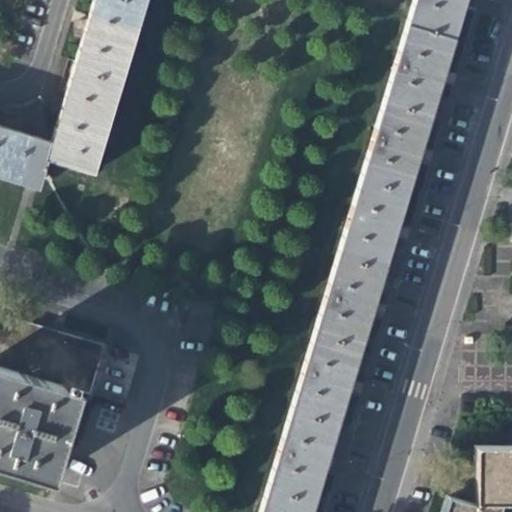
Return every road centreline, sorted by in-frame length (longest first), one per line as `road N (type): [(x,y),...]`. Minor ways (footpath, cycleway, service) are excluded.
road 1 (residential): [(374,511),(511,55)]
road 2 (residential): [(56,0),(34,75),(8,96),(0,93)]
